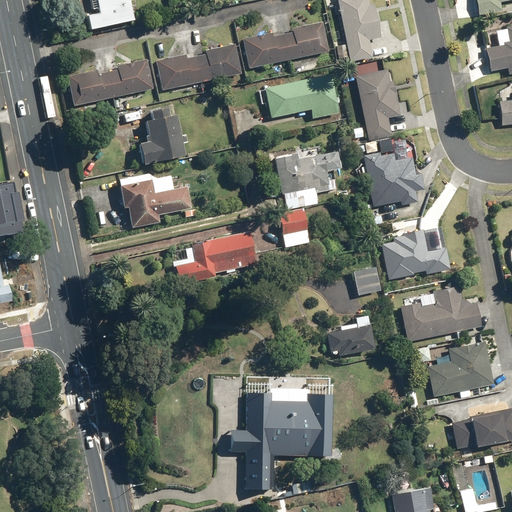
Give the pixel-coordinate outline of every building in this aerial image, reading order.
[(131,21),(127,0),(87,0),(90,14),(83,15),(86,30),(131,21)] [(335,0),(344,45),(335,46),(338,60),(346,58),(347,63),(370,59),(366,42),(377,40),(371,5),(368,6),(366,0),(335,0)] [(511,0),(471,0),(475,17),(500,12),(499,5),(511,1),(511,0)] [(511,75),(511,21),(511,22),(511,27),(511,31),(504,33),(506,41),(500,42),(501,45),(483,49),(488,74),(506,71),(507,76),(511,75)] [(270,34),(240,40),(245,69),(324,54),(318,24),(290,29),(291,34),(271,37),(270,34)] [(154,60),(161,91),(239,76),(232,43),(203,48),(204,55),(184,59),(183,54),(154,60)] [(72,109),(149,91),(142,62),(113,68),(114,73),(95,77),(93,71),(65,77),(72,109)] [(370,74),(353,77),(365,141),(388,136),(385,121),(397,118),(387,70),(379,72),(377,62),(368,64),(370,74)] [(352,86),(348,65),(335,67),(339,89),(352,86)] [(323,75),(260,90),(267,120),(308,111),(310,120),(332,115),(323,75)] [(497,103),(499,126),(511,125),(511,85),(498,87),(499,103),(497,103)] [(135,145),(139,167),(184,158),(181,145),(185,145),(183,138),(178,139),(174,117),(167,119),(165,109),(148,113),(150,121),(142,123),(146,143),(135,145)] [(317,149),(273,158),(284,212),(317,205),(315,194),(334,191),(332,181),(326,182),(325,174),(336,172),(333,157),(319,160),(317,149)] [(377,154),(361,157),(370,208),(400,203),(400,205),(415,203),(413,192),(420,190),(417,176),(414,177),(411,160),(393,163),(392,157),(378,159),(377,154)] [(166,178),(147,182),(116,188),(120,209),(124,208),(128,229),(155,224),(154,218),(187,212),(183,189),(169,192),(166,178)] [(0,232),(17,229),(7,182),(0,183),(0,232)] [(300,210),(276,215),(282,249),(307,244),(300,210)] [(403,221),(390,222),(391,233),(404,231),(403,221)] [(392,243),(379,246),(386,283),(448,272),(444,249),(424,253),(419,231),(390,236),(392,243)] [(254,266),(247,233),(185,246),(186,251),(173,254),(176,266),(171,268),(175,287),(212,278),(212,275),(254,266)] [(372,267),(350,272),(355,297),(377,293),(372,267)] [(0,300),(9,298),(6,284),(1,285),(0,279),(0,300)] [(405,306),(399,307),(405,343),(478,330),(473,300),(459,302),(456,284),(429,289),(430,295),(404,299),(405,306)] [(369,352),(362,317),(335,323),(337,332),(325,335),(329,356),(336,354),(337,358),(369,352)] [(469,391),(491,387),(482,342),(446,350),(449,364),(425,368),(432,399),(456,394),(457,400),(470,398),(469,391)] [(267,395),(244,394),(243,432),(227,431),(226,454),(243,455),(242,490),(269,491),(270,457),(328,459),(330,397),(305,396),(305,403),(267,402),(267,395)] [(511,419),(510,411),(448,423),(453,449),(471,446),(472,450),(511,442),(511,419)] [(425,488),(389,494),(392,511),(427,511),(427,509),(429,509),(425,488)] [(475,511),(470,490),(458,493),(462,511),(475,511)]
